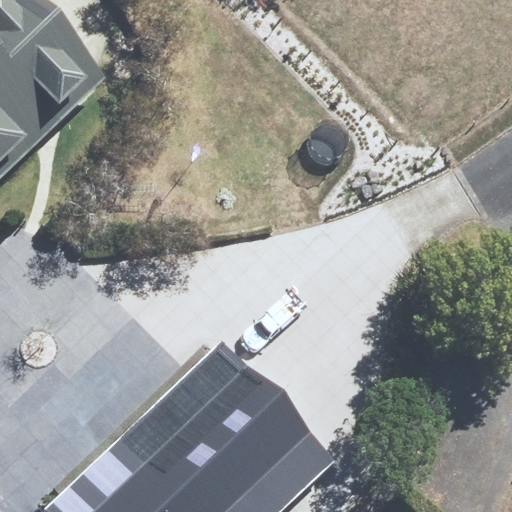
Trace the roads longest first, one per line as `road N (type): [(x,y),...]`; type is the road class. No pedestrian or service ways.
road 1 (unknown): [(329,260),(192,314),(126,351),(21,431),(0,462)]
road 2 (unknown): [(329,260),(511,173)]
road 3 (unknown): [(333,511),(346,497),(363,442),(351,352)]
